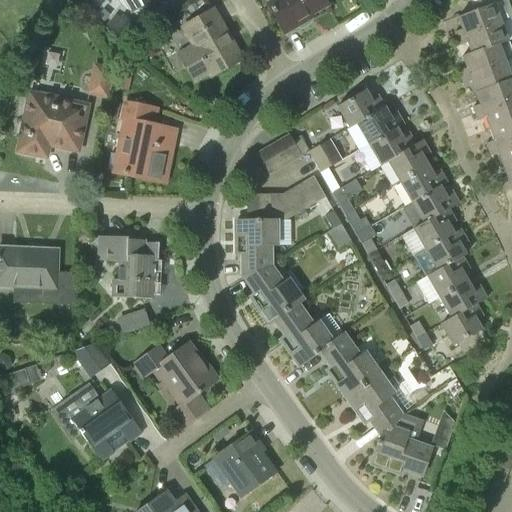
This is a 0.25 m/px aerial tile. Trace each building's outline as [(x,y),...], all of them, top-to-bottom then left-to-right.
[(295,25),(327,6),(323,0),(275,0),(267,5),(284,34),(297,27),(295,25)] [(511,18),(505,0),(497,0),(489,1),(491,6),(457,18),(461,30),(454,33),(456,39),(500,23),(500,22),(511,18)] [(194,4),(187,9),(190,14),(197,9),(194,4)] [(188,46),(177,53),(193,82),(208,73),(210,77),(240,60),(212,11),(179,30),(188,46)] [(105,27),(121,39),(132,24),(122,15),(120,18),(115,14),(105,27)] [(471,55),(497,44),(498,46),(507,42),(500,23),(456,39),(459,46),(466,44),(470,54),(471,55)] [(139,54),(152,47),(145,36),(132,43),(139,54)] [(458,72),(461,79),(504,63),(498,46),(497,44),(471,55),(470,54),(461,57),(466,69),(458,72)] [(475,94),(511,80),(504,63),(461,79),(463,86),(471,83),(475,94)] [(114,69),(96,65),(92,64),(85,95),(107,100),(114,69)] [(474,114),(511,100),(511,83),(511,80),(475,94),(479,105),(472,108),(474,114)] [(349,129),(355,125),(384,109),(376,96),(369,100),(364,91),(337,107),(349,129)] [(27,118),(24,117),(16,153),(46,159),(48,147),(78,153),(88,104),(28,92),(25,107),(29,107),(27,118)] [(488,130),(511,120),(511,100),(474,114),(477,122),(484,119),(488,130)] [(114,154),(110,154),(107,171),(109,173),(111,174),(113,172),(113,173),(164,184),(175,131),(152,126),(156,111),(121,104),(118,120),(121,121),(114,154)] [(367,146),(396,130),(403,126),(395,113),(388,117),(384,109),(355,125),(367,146)] [(488,151),(511,141),(511,120),(488,130),(493,141),(485,144),(488,151)] [(396,130),(367,146),(379,167),(386,163),(385,162),(414,146),(407,134),(400,138),(396,130)] [(300,157),(300,156),(291,141),(288,136),(277,142),(290,163),(300,157)] [(307,153),(308,152),(299,136),(291,141),(300,156),(307,153)] [(307,153),(313,164),(335,151),(329,139),(308,152),(307,153)] [(502,166),(511,161),(511,141),(488,151),(490,158),(498,155),(502,166)] [(279,170),(290,163),(277,142),(267,148),(279,170)] [(386,163),(398,184),(427,167),(422,158),(429,154),(421,142),(414,146),(385,162),(386,163)] [(269,175),(279,170),(267,148),(257,154),(269,175)] [(313,164),(319,173),(326,169),(341,162),(335,151),(313,164)] [(501,187),(511,183),(511,161),(502,166),(506,177),(499,180),(501,187)] [(410,204),(439,188),(446,184),(439,171),(432,175),(427,167),(398,184),(410,204)] [(329,173),(328,173),(322,177),(330,190),(336,187),(337,186),(329,173)] [(314,204),(324,198),(312,177),(302,183),(314,204)] [(303,211),(314,204),(302,183),(290,190),(303,211)] [(511,183),(501,187),(504,194),(511,191),(511,192),(511,183)] [(410,204),(421,224),(422,225),(448,211),(458,205),(451,192),(444,196),(439,188),(410,204)] [(343,215),(352,210),(339,189),(338,190),(331,194),(343,215)] [(285,221),(303,211),(290,190),(281,195),(281,221),(285,221)] [(246,222),(258,221),(258,195),(246,196),(246,222)] [(258,221),(269,221),(270,195),(258,195),(258,221)] [(269,221),(278,221),(281,221),(281,195),(270,195),(269,221)] [(317,216),(324,229),(335,223),(328,210),(317,216)] [(355,235),(369,228),(364,218),(358,221),(352,210),(343,215),(355,235)] [(421,224),(411,230),(423,251),(452,235),(448,227),(454,223),(448,211),(422,225),(421,224)] [(235,255),(241,255),(242,277),(272,266),(272,246),(278,247),(278,221),(269,221),(258,221),(246,222),(235,222),(235,255)] [(326,233),(337,251),(350,243),(340,225),(326,233)] [(368,257),(377,252),(369,240),(374,237),(369,228),(355,235),(368,257)] [(423,251),(436,273),(461,258),(465,256),(460,247),(466,243),(459,231),(452,235),(423,251)] [(111,280),(110,298),(152,300),(153,261),(157,261),(158,244),(145,244),(145,242),(127,241),(127,239),(98,238),(97,261),(117,262),(117,280),(111,280)] [(0,289),(54,292),(56,252),(0,249),(0,289)] [(377,252),(368,257),(380,277),(389,272),(377,252)] [(438,299),(466,283),(461,274),(468,270),(461,258),(436,273),(426,279),(438,299)] [(249,298),(269,325),(274,322),(273,321),(298,303),(299,305),(304,301),(288,278),(283,282),(272,266),(242,277),(254,294),(249,298)] [(391,298),(400,292),(393,280),(384,286),(391,298)] [(438,299),(449,319),(450,320),(475,306),(485,300),(478,287),(471,291),(466,283),(438,299)] [(400,292),(391,298),(398,309),(407,304),(400,292)] [(279,340),(299,368),(320,352),(334,342),(332,340),(318,321),(313,325),(299,305),(298,303),(273,321),(274,322),(284,337),(279,340)] [(475,322),(482,318),(475,306),(450,320),(449,319),(439,324),(453,347),(480,331),(475,322)] [(144,309),(116,318),(122,335),(149,326),(144,309)] [(415,339),(424,334),(417,322),(408,327),(415,339)] [(331,367),(326,371),(345,398),(380,373),(364,351),(359,355),(343,333),(332,340),(334,342),(320,352),(331,367)] [(424,334),(415,339),(421,351),(430,346),(424,334)] [(88,379),(109,364),(97,343),(70,354),(88,379)] [(185,403),(216,381),(189,344),(167,360),(158,347),(133,365),(143,378),(153,371),(159,380),(165,376),(185,403)] [(9,357),(3,355),(0,355),(0,371),(3,372),(8,370),(12,363),(9,357)] [(394,376),(388,367),(380,373),(386,382),(394,376)] [(380,436),(393,427),(401,415),(389,397),(394,394),(386,382),(380,373),(345,398),(364,425),(369,421),(380,436)] [(16,395),(14,390),(9,375),(0,377),(0,394),(2,400),(16,395)] [(109,390),(68,418),(101,463),(113,454),(101,437),(116,426),(128,444),(141,435),(109,390)] [(511,427),(511,425),(504,414),(494,421),(502,433),(511,427)] [(392,429),(380,436),(378,442),(377,441),(375,445),(376,445),(369,464),(401,476),(403,470),(421,477),(431,450),(406,441),(407,435),(412,421),(401,417),(393,427),(392,429)] [(437,426),(430,446),(443,451),(445,451),(447,445),(451,433),(452,432),(450,431),(437,426)] [(240,499),(259,485),(276,473),(257,447),(260,444),(251,432),(212,459),(240,499)] [(511,443),(508,438),(495,447),(511,462),(511,443)] [(508,471),(511,463),(511,462),(495,447),(488,462),(508,471)] [(482,473),(503,483),(508,471),(488,462),(482,473)] [(477,484),(498,494),(503,483),(482,473),(477,484)] [(472,495),(492,506),(498,494),(477,484),(472,495)] [(195,511),(188,502),(177,509),(165,492),(137,511),(195,511)] [(68,511),(86,511),(88,510),(77,495),(63,505),(68,511)] [(467,507),(477,511),(489,511),(492,506),(472,495),(467,507)]
